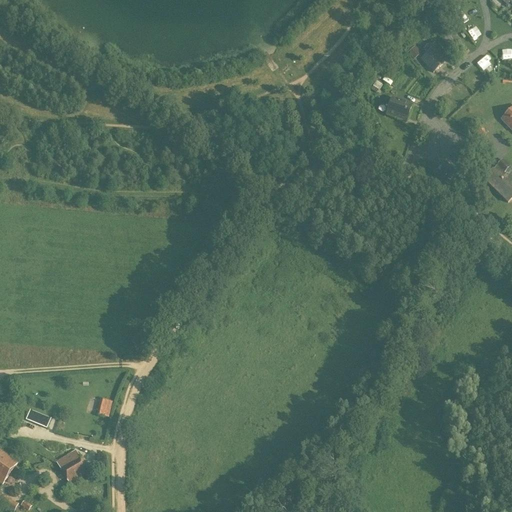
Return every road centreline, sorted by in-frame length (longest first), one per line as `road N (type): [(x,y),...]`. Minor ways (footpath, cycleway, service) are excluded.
road 1 (track): [(262,209),(136,386),(122,420),(121,511)]
road 2 (track): [(511,253),(448,198),(405,175),(353,163),(319,168),(262,209)]
road 3 (track): [(251,220),(166,191),(76,192),(0,181)]
